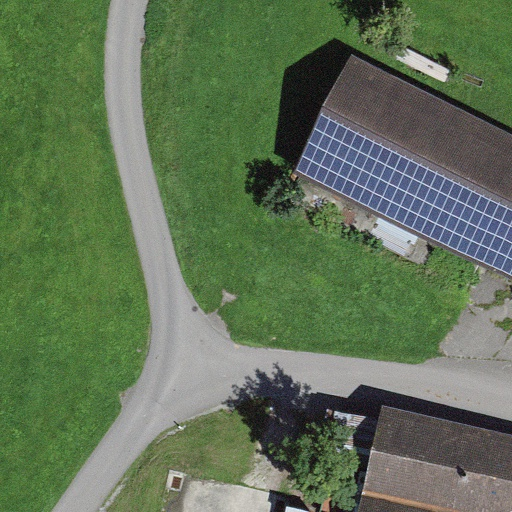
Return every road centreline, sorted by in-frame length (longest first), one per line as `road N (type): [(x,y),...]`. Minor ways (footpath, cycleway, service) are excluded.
road 1 (unclassified): [(511,401),(337,375),(187,378),(79,511)]
road 2 (track): [(187,378),(129,133),(130,0)]
road 3 (track): [(271,491),(337,375)]
